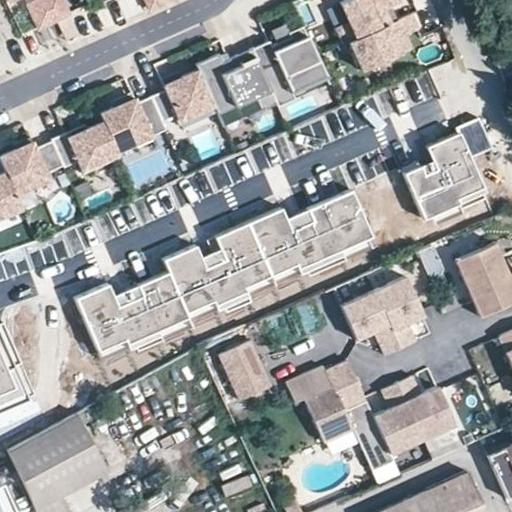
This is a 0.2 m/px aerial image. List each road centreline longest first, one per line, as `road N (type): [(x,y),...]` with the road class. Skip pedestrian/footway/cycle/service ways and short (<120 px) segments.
road 1 (residential): [(0,100),(214,0)]
road 2 (residential): [(496,511),(470,458),(348,511)]
road 3 (residential): [(442,0),(511,155)]
road 4 (residential): [(511,313),(389,366),(359,360)]
